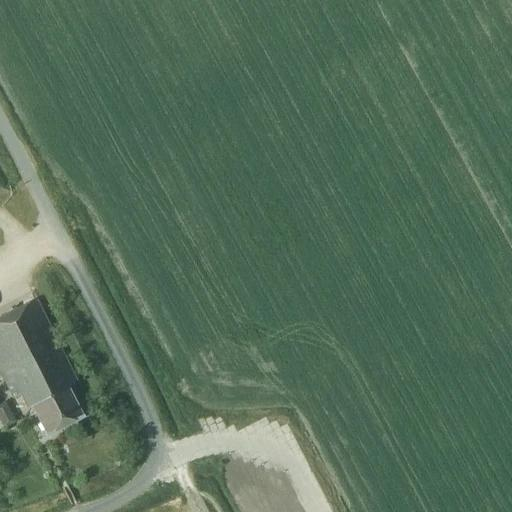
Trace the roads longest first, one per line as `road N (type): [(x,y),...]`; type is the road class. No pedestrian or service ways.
road 1 (unclassified): [(86,511),(143,477),(153,428),(0,119)]
road 2 (track): [(315,511),(274,440),(153,455)]
